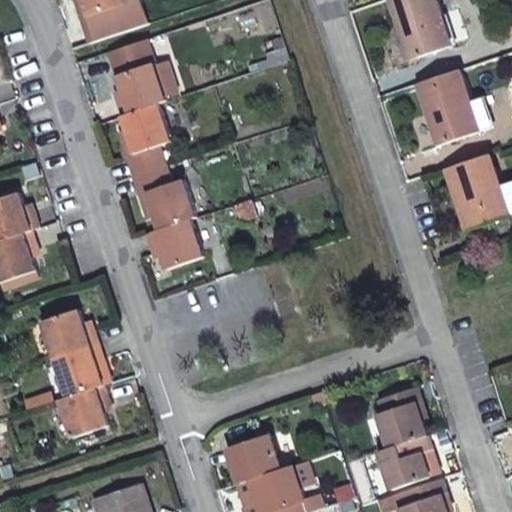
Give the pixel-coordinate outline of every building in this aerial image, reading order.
[(108,41),(150,27),(141,5),(133,8),(130,0),(84,0),(86,5),(94,2),(108,41)] [(139,0),(130,0),(133,8),(141,5),(139,0)] [(463,43),(447,0),(402,0),(422,56),(463,43)] [(86,5),(100,44),(108,41),(94,2),(86,5)] [(165,106),(174,103),(172,97),(162,69),(152,42),(114,55),(128,99),(122,101),(128,118),(165,106)] [(174,64),(162,69),(172,97),(184,92),(174,64)] [(482,95),(471,67),(431,80),(451,139),(492,124),(482,95)] [(496,91),(482,95),(492,124),(506,119),(496,91)] [(165,106),(128,118),(135,139),(127,142),(139,178),(172,167),(166,147),(178,144),(165,106)] [(511,177),(502,151),(459,165),(482,230),(511,219),(511,177)] [(172,167),(139,178),(153,218),(165,214),(170,231),(200,221),(202,220),(189,182),(178,186),(172,167)] [(0,230),(36,217),(42,215),(35,197),(29,198),(23,181),(0,189),(0,230)] [(42,233),(36,217),(0,230),(0,249),(5,264),(42,250),(37,235),(42,233)] [(200,221),(170,231),(159,235),(166,255),(175,252),(180,270),(213,258),(200,221)] [(47,309),(60,348),(104,332),(96,309),(88,312),(82,296),(47,309)] [(104,332),(60,348),(73,384),(110,371),(104,352),(111,349),(104,332)] [(73,384),(68,386),(82,425),(117,413),(111,396),(118,393),(110,371),(73,384)] [(386,398),(420,387),(418,380),(384,392),(386,398)] [(398,446),(435,433),(424,403),(429,402),(423,386),(420,387),(386,398),(385,398),(391,414),(388,414),(398,446)] [(243,446),(255,480),(295,466),(283,432),(243,446)] [(398,446),(391,449),(404,487),(442,473),(434,450),(440,448),(435,433),(398,446)] [(311,511),(325,508),(308,461),(295,466),(255,480),(252,481),(260,502),(274,497),(279,511),(311,511)] [(102,486),(111,511),(161,511),(147,470),(102,486)] [(453,475),(410,490),(413,500),(409,501),(412,511),(459,511),(453,492),(458,490),(453,475)]
